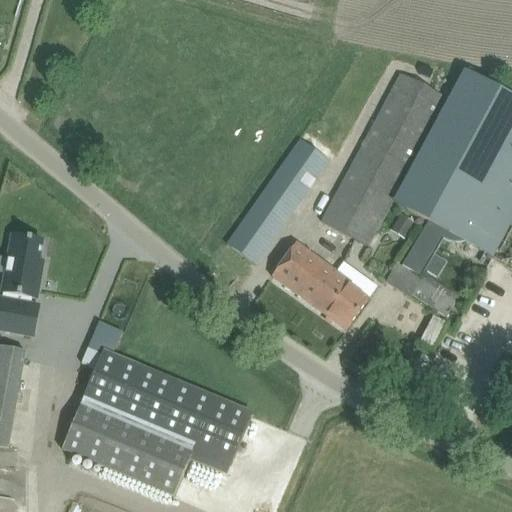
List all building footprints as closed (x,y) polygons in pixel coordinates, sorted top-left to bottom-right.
[(323,227),(367,250),(447,101),(403,77),(323,227)] [(402,193),(401,196),(401,200),(405,207),(409,210),(427,221),(412,249),(402,267),(421,277),(425,271),(438,279),(441,273),(446,265),(434,257),(444,240),(447,242),(450,243),(453,243),(454,243),(456,244),(459,244),(465,242),(493,258),(511,222),(511,98),(482,81),(478,80),(474,79),(468,80),(464,82),(461,84),(404,186),(402,193)] [(256,266),(268,250),(331,161),(302,141),(227,246),(256,266)] [(415,223),(401,215),(391,232),(404,241),(415,223)] [(43,242),(12,237),(1,294),(37,300),(43,263),(39,262),(43,242)] [(313,307),(337,273),(297,245),(273,278),(313,307)] [(357,273),(344,264),(337,273),(313,307),(346,331),(369,300),(348,285),(357,273)] [(397,266),(385,285),(409,299),(411,296),(421,281),(397,266)] [(421,281),(411,296),(435,313),(447,320),(457,304),(456,303),(455,304),(421,281)] [(34,306),(0,299),(0,332),(34,338),(37,321),(31,319),(34,306)] [(433,353),(447,324),(433,317),(419,345),(433,353)] [(26,353),(6,349),(0,348),(0,447),(8,449),(26,353)] [(81,365),(95,371),(62,451),(174,498),(190,460),(227,476),(251,418),(88,350),(81,365)]
